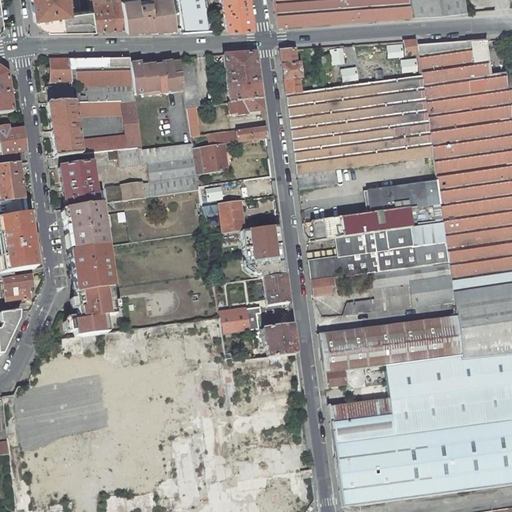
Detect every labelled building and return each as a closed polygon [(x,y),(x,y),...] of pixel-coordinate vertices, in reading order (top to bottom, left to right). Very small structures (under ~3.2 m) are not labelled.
[(67,12),(65,0),(30,0),(33,21),(34,21),(45,29),(45,30),(92,30),(89,9),(67,12)] [(92,30),(124,29),(120,2),(105,5),(105,4),(99,5),(98,0),(87,0),(89,9),(92,30)] [(119,0),(120,2),(124,29),(128,29),(131,29),(140,28),(140,29),(153,27),(153,29),(173,26),(172,17),(169,0),(147,0),(148,0),(136,2),(136,0),(119,0)] [(200,21),(197,0),(178,0),(181,23),(200,21)] [(220,0),(225,30),(251,28),(247,0),(220,0)] [(271,0),(275,26),(411,16),(408,0),(271,0)] [(408,0),(411,16),(464,13),(461,0),(408,0)] [(416,46),(415,41),(403,42),(405,55),(417,53),(416,46)] [(485,41),(416,46),(417,53),(421,76),(432,157),(436,182),(445,243),(454,303),(454,304),(456,317),(462,360),(511,354),(511,75),(505,77),(505,73),(490,76),(485,41)] [(279,51),(295,175),(297,190),(325,186),(323,171),(432,157),(421,76),(361,84),(348,86),(300,93),(298,79),(300,78),(298,64),(296,64),(294,50),(279,51)] [(260,100),(254,53),(222,55),(229,104),(260,100)] [(192,58),(177,59),(178,63),(182,91),(185,110),(196,109),(200,108),(192,58)] [(128,59),(68,60),(70,73),(75,73),(76,87),(80,87),(80,93),(86,93),(86,98),(87,102),(134,102),(134,96),(129,64),(128,59)] [(70,73),(68,60),(50,60),(50,82),(71,81),(70,73)] [(417,65),(416,60),(404,61),(406,74),(418,72),(417,65)] [(151,64),(129,64),(134,96),(141,95),(141,98),(182,91),(178,63),(163,63),(163,67),(160,67),(161,74),(156,75),(154,68),(151,68),(151,64)] [(163,67),(163,63),(151,64),(151,68),(154,68),(156,75),(161,74),(160,67),(163,67)] [(0,69),(0,114),(12,112),(7,74),(0,69)] [(45,88),(46,103),(72,103),(74,103),(73,98),(72,87),(45,88)] [(246,113),(262,111),(260,100),(229,104),(227,104),(229,115),(235,114),(235,116),(246,115),(246,113)] [(81,143),(82,155),(107,152),(141,148),(134,102),(87,102),(81,103),(74,103),(72,103),(74,116),(122,115),(125,136),(84,140),(85,143),(81,143)] [(54,158),(80,155),(74,116),(72,103),(46,103),(54,158)] [(16,153),(25,151),(22,129),(8,131),(7,126),(0,127),(0,141),(2,154),(0,153),(0,166),(18,164),(16,153)] [(258,140),(266,139),(264,127),(235,131),(237,143),(258,140)] [(223,145),(237,143),(235,131),(231,132),(206,135),(207,147),(223,145)] [(105,189),(107,204),(198,190),(197,187),(196,176),(191,149),(191,144),(141,150),(141,148),(107,152),(108,160),(117,159),(118,167),(146,164),(148,183),(141,184),(141,183),(105,189)] [(196,176),(227,171),(223,145),(207,147),(191,149),(196,176)] [(58,167),(64,210),(97,205),(90,163),(58,167)] [(0,218),(27,215),(27,214),(24,198),(23,198),(18,164),(0,166),(0,218)] [(337,258),(445,243),(436,182),(363,192),(366,215),(312,222),(314,242),(334,239),(336,250),(337,258)] [(243,231),(239,202),(218,205),(220,224),(222,234),(243,231)] [(97,205),(64,210),(70,252),(104,247),(98,205),(97,205)] [(27,215),(0,218),(0,256),(0,258),(3,274),(12,272),(35,269),(32,249),(28,250),(25,235),(30,235),(27,215)] [(280,252),(277,227),(250,230),(253,255),(280,252)] [(445,243),(337,258),(307,262),(312,297),(333,294),(331,279),(339,278),(339,282),(360,279),(361,290),(373,289),(375,299),(379,299),(380,304),(378,307),(374,307),(375,310),(411,305),(411,309),(454,303),(445,243)] [(76,294),(111,289),(104,247),(70,252),(76,294)] [(336,250),(306,255),(307,262),(337,258),(336,250)] [(240,259),(209,263),(211,274),(213,286),(246,281),(243,258),(240,259)] [(0,273),(0,281),(2,281),(4,291),(0,291),(0,314),(8,313),(6,303),(30,300),(28,291),(28,287),(31,287),(32,287),(30,276),(13,279),(12,272),(3,274),(0,273)] [(266,307),(288,304),(284,276),(262,279),(264,290),(266,307)] [(76,294),(74,294),(78,320),(68,322),(69,332),(73,331),(74,338),(80,337),(83,336),(95,335),(99,334),(107,333),(105,317),(114,315),(112,301),(111,289),(76,294)] [(346,304),(342,316),(375,312),(375,310),(374,307),(378,307),(380,304),(379,299),(375,299),(375,300),(346,304)] [(216,307),(217,313),(226,312),(225,305),(216,307)] [(226,312),(217,313),(218,318),(220,335),(248,331),(247,327),(244,309),(226,312)] [(8,313),(0,314),(0,324),(0,325),(0,358),(17,320),(18,312),(8,313)] [(456,317),(317,335),(324,388),(344,385),(342,372),(383,367),(387,400),(327,408),(341,508),(511,485),(511,354),(462,360),(456,317)] [(295,355),(290,325),(261,329),(264,349),(266,349),(267,358),(295,355)] [(289,458),(221,467),(227,511),(303,511),(314,497),(297,371),(248,377),(250,392),(211,397),(218,447),(286,438),(289,458)] [(173,398),(122,405),(129,455),(180,448),(173,398)] [(65,403),(25,408),(34,481),(74,476),(65,403)] [(7,442),(0,443),(0,455),(8,454),(7,442)] [(191,511),(185,488),(68,511),(191,511)]
